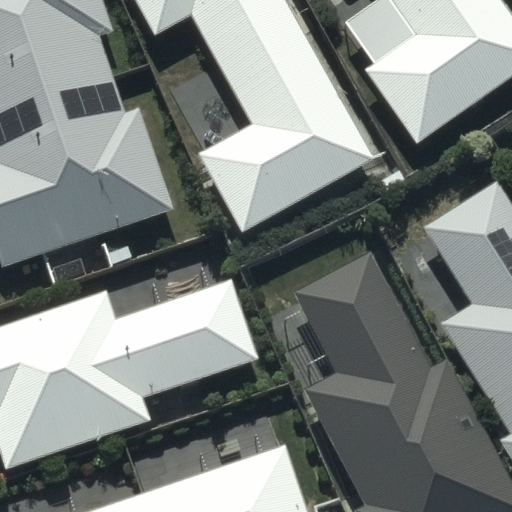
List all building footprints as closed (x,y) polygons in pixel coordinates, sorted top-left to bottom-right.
[(0,0),(0,260),(3,269),(171,214),(138,113),(127,116),(102,43),(117,38),(104,0),(0,0)] [(133,0),(153,37),(189,17),(250,129),(198,158),(239,232),(371,161),(282,0),(133,0)] [(381,0),(412,44),(364,78),(413,147),(511,77),(511,28),(492,0),(381,0)] [(511,210),(494,182),(421,228),(470,307),(438,328),(506,437),(496,443),(511,467),(511,210)] [(370,255),(293,295),(336,378),(301,396),(361,510),(357,511),(511,511),(511,496),(443,364),(430,371),(370,255)] [(0,328),(0,462),(3,471),(149,422),(141,400),(257,362),(230,282),(115,320),(106,293),(0,328)] [(76,511),(306,511),(284,444),(76,511)]
